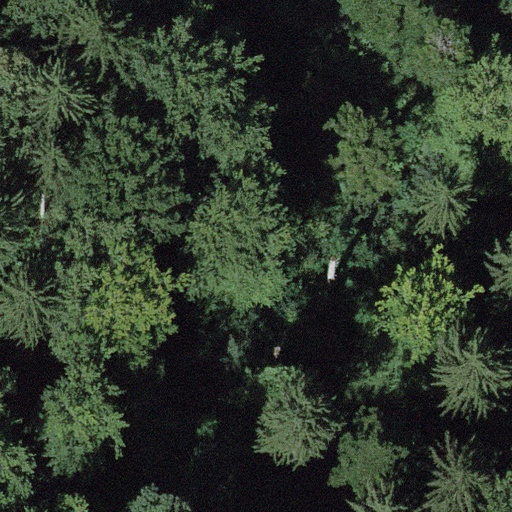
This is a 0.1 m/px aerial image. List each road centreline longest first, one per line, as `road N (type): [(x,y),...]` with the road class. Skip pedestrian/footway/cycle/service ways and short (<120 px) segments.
road 1 (track): [(225,0),(288,149),(440,379),(511,443)]
road 2 (track): [(0,430),(103,511)]
